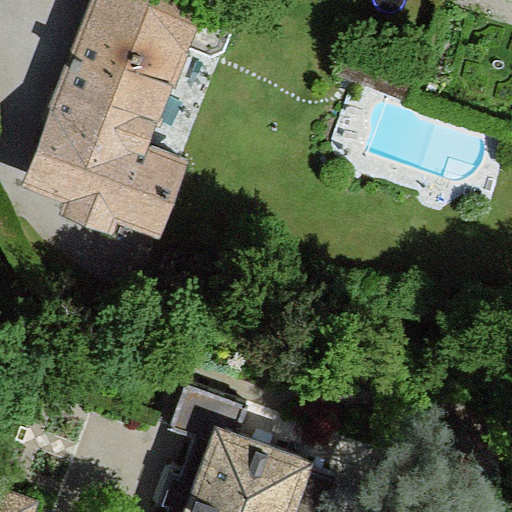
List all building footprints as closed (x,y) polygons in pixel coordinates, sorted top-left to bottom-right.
[(198,0),(99,0),(33,172),(158,221),(180,161),(143,145),(182,43),(198,0)] [(233,1),(231,0),(198,0),(182,43),(213,53),(227,46),(240,12),(233,1)] [(201,424),(236,437),(248,400),(190,379),(174,424),(198,433),(201,424)] [(236,437),(201,424),(198,433),(168,511),(326,511),(340,475),(236,437)] [(31,511),(36,499),(0,487),(0,511),(31,511)]
